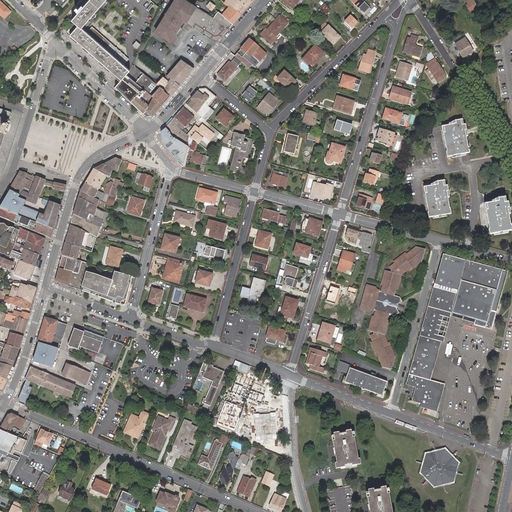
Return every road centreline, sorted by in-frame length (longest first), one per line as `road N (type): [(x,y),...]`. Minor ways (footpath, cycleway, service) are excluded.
road 1 (residential): [(5,403),(257,511)]
road 2 (residential): [(290,375),(511,457)]
road 3 (primary): [(144,132),(95,158),(74,184),(45,288)]
road 4 (residential): [(339,214),(396,29)]
road 5 (residential): [(339,214),(511,260)]
road 6 (residential): [(339,214),(290,375)]
road 7 (residential): [(212,345),(255,191)]
road 8 (residential): [(382,19),(269,132)]
road 9 (residential): [(130,318),(170,169)]
road 10 (tertiary): [(4,189),(59,46)]
road 11 (unknown): [(291,451),(263,433),(269,387),(262,379),(248,375),(223,397)]
road 12 (tertiary): [(305,511),(291,451),(290,375)]
road 13 (primary): [(45,288),(5,403)]
road 14 (tertiary): [(59,46),(144,132)]
